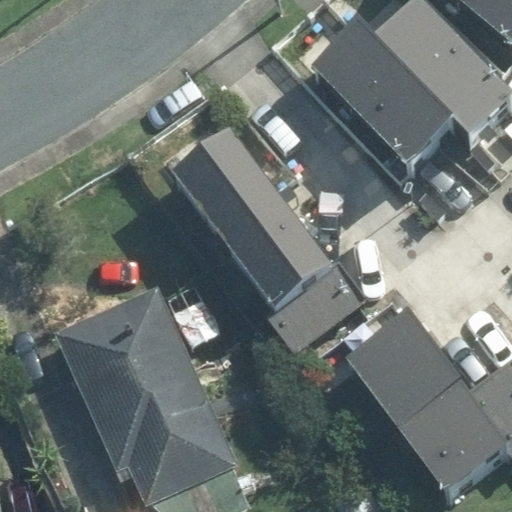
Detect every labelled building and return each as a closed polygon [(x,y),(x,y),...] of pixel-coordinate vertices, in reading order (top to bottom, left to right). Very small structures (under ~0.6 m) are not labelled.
[(511,0),(459,0),(511,46),(511,0)] [(511,94),(427,5),(380,50),(457,130),(475,150),(511,114),(511,94)] [(361,31),(312,78),(407,177),(457,130),(380,50),(361,31)] [(188,201),(279,349),(358,302),(267,153),(188,201)] [(164,295),(61,340),(123,480),(134,475),(150,511),(162,511),(245,475),(164,295)] [(412,320),(354,359),(451,502),(511,460),(511,361),(462,395),(412,320)] [(0,511),(15,511),(9,471),(0,472),(0,511)]
